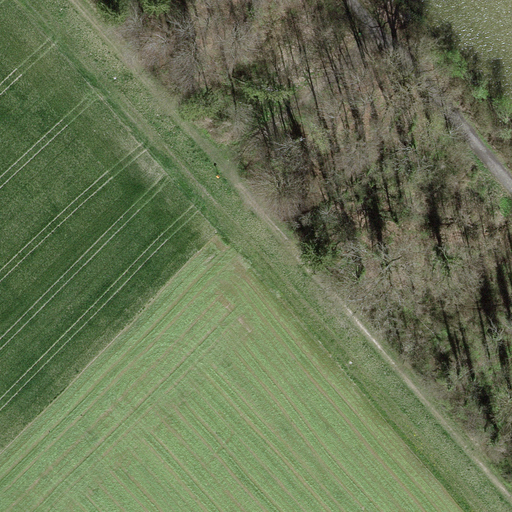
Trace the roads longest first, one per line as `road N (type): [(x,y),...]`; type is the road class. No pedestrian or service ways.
road 1 (track): [(32,0),(483,511)]
road 2 (track): [(511,469),(87,0)]
road 3 (track): [(511,179),(352,0)]
road 4 (track): [(225,157),(370,20)]
